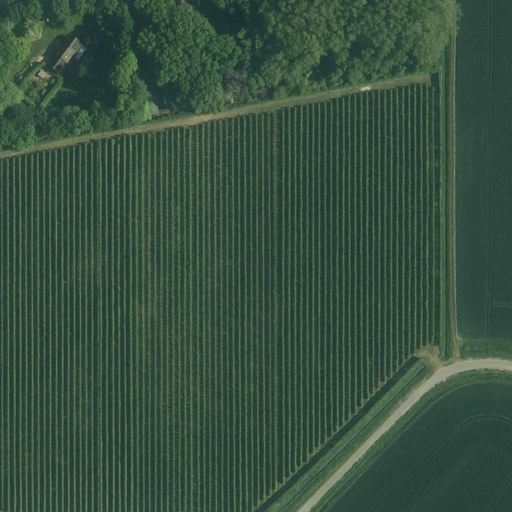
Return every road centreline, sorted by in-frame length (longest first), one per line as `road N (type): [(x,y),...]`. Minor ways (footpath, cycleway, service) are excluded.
road 1 (track): [(462,367),(454,344),(453,0)]
road 2 (unclassified): [(511,368),(462,367),(438,378),(305,511)]
